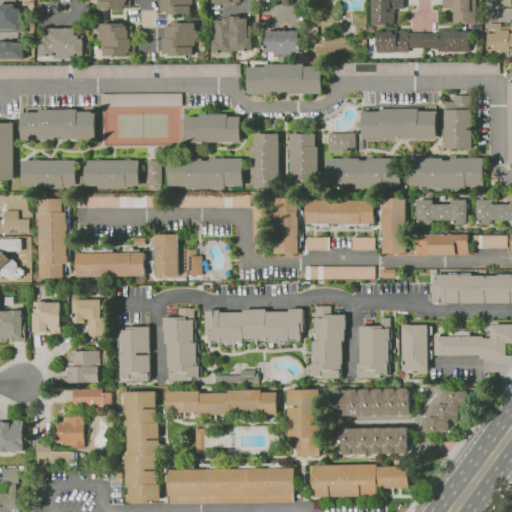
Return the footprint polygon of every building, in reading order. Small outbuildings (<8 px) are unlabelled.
[(96,0),(130,0),(130,7),(96,8),(96,0)] [(157,0),(193,0),(193,11),(157,12),(157,0)] [(370,0),(406,0),(406,9),(394,8),(394,23),(370,23),(370,0)] [(475,0),(475,22),(451,22),(451,7),(443,7),(443,0),(475,0)] [(213,51),(212,15),(251,15),(252,50),(213,51)] [(488,21),(511,20),(511,50),(488,51),(488,21)] [(162,21),(196,21),(196,54),(163,54),(162,21)] [(99,22),(135,22),(136,55),(99,55),(99,22)] [(75,28),(39,27),(39,57),(83,58),(83,35),(75,34),(75,28)] [(266,29),(301,29),(302,51),(266,52),(266,29)] [(376,30),(473,30),(473,51),(376,51),(376,30)] [(354,62),(332,63),(333,74),(354,73),(354,62)] [(158,64),(158,77),(239,76),(239,63),(158,64)] [(154,77),(154,65),(10,65),(10,77),(70,77),(154,77)] [(322,65),(322,92),(248,93),(248,66),(322,65)] [(100,106),(181,106),(181,93),(100,93),(100,106)] [(445,94),(471,95),(469,148),(444,147),(445,94)] [(363,138),(363,109),(438,109),(438,137),(363,138)] [(21,137),(21,111),(95,110),(96,136),(21,137)] [(186,115),(240,114),(240,140),(187,141),(186,115)] [(0,121),(13,121),(14,178),(0,178),(0,121)] [(329,132),(355,131),(356,150),(330,150),(329,132)] [(254,132),(279,132),(280,185),(254,186),(254,132)] [(290,132),(317,132),(317,181),(290,181),(290,132)] [(410,156),(484,156),(484,185),(410,185),(410,156)] [(169,158),(244,157),(245,183),(169,185),(169,158)] [(327,157),(401,157),(401,188),(327,188),(327,157)] [(22,159),(76,158),(76,184),(22,185),(22,159)] [(85,159),(139,158),(140,184),(86,185),(85,159)] [(147,158),(161,159),(161,184),(147,184),(147,158)] [(110,205),(110,196),(82,196),(82,206),(110,205)] [(42,276),(41,197),(66,197),(68,275),(42,276)] [(274,252),(274,197),(298,197),(298,252),(274,252)] [(383,197),(406,197),(406,252),(383,252),(383,197)] [(417,198),(467,197),(467,223),(417,223),(417,198)] [(511,222),(479,222),(479,199),(511,199),(511,222)] [(307,223),(307,200),(374,200),(374,223),(307,223)] [(252,242),(263,241),(263,207),(252,207),(252,242)] [(3,233),(27,234),(27,219),(17,218),(18,210),(4,210),(3,233)] [(417,253),(417,234),(468,233),(468,252),(417,253)] [(156,275),(156,234),(178,234),(179,274),(156,275)] [(507,235),(475,235),(475,248),(507,248),(507,235)] [(305,250),(326,249),(326,236),(305,237),(305,250)] [(374,249),(374,237),(350,237),(350,250),(374,249)] [(77,252),(145,251),(146,274),(77,275),(77,252)] [(305,278),(374,279),(374,266),(305,265),(305,278)] [(432,273),(511,273),(511,303),(432,303),(432,273)] [(73,299),(104,298),(105,334),(88,334),(88,321),(73,321),(73,299)] [(35,301),(61,301),(61,331),(35,331),(35,301)] [(311,376),(311,305),(343,305),(343,375),(311,376)] [(195,308),(195,378),(167,378),(167,307),(195,308)] [(206,309),(304,309),(304,339),(206,340),(206,309)] [(0,310),(23,310),(23,340),(0,340),(0,310)] [(358,376),(358,325),(382,325),(382,317),(389,317),(389,376),(358,376)] [(403,323),(428,323),(428,369),(403,369),(403,323)] [(511,324),(511,342),(507,342),(507,358),(479,358),(479,354),(435,354),(435,335),(490,336),(490,324),(511,324)] [(122,380),(121,325),(151,325),(151,379),(122,380)] [(69,381),(69,348),(101,349),(101,382),(69,381)] [(74,388),(113,388),(113,406),(74,406),(74,388)] [(287,389),(320,388),(321,455),(297,455),(297,435),(288,435),(287,389)] [(167,390),(277,389),(277,413),(167,413),(167,390)] [(411,413),(334,413),(334,389),(411,389),(411,413)] [(124,390),(161,390),(161,501),(124,501),(124,390)] [(425,431),(425,417),(433,416),(433,403),(444,403),(444,390),(470,390),(471,406),(459,406),(459,419),(450,419),(450,431),(425,431)] [(57,443),(56,415),(86,414),(86,443),(57,443)] [(24,450),(0,450),(0,420),(24,420),(24,450)] [(195,453),(206,453),(205,428),(194,428),(195,453)] [(342,428),(409,428),(409,452),(342,452),(342,428)] [(52,451),(52,440),(35,440),(36,463),(73,462),(73,451),(52,451)] [(312,465),(409,464),(409,487),(377,487),(377,495),(313,496),(312,465)] [(0,511),(0,490),(3,490),(2,469),(20,469),(21,511),(0,511)] [(169,469),(295,469),(296,500),(169,500),(169,469)]
